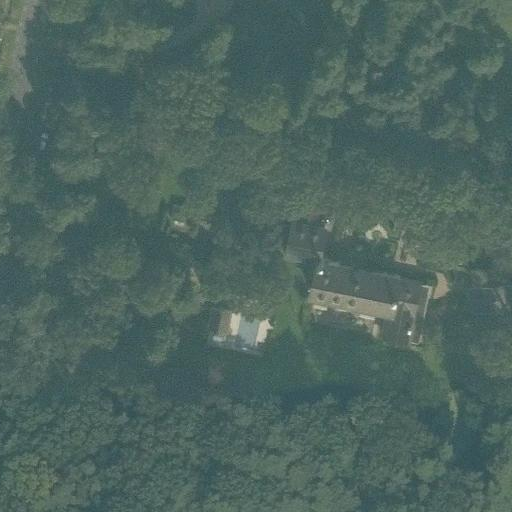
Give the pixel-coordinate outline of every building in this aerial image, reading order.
[(224,173),(221,192),(233,194),(236,176),(224,173)] [(292,221),(286,252),(317,258),(310,293),(327,296),(328,298),(329,300),(331,302),(333,304),(334,305),(337,306),(339,307),(341,307),(343,308),(346,308),(348,308),(350,307),(353,306),(355,305),(357,304),(359,303),(389,309),(384,333),(408,338),(415,301),(419,281),(399,277),(399,274),(370,268),(369,271),(338,265),(339,262),(323,258),(323,256),(319,255),(325,227),(292,221)] [(474,311),(511,306),(511,280),(508,281),(507,267),(470,271),(474,311)] [(211,328),(228,331),(232,311),(215,307),(211,328)] [(168,395),(183,383),(173,370),(157,382),(168,395)]
